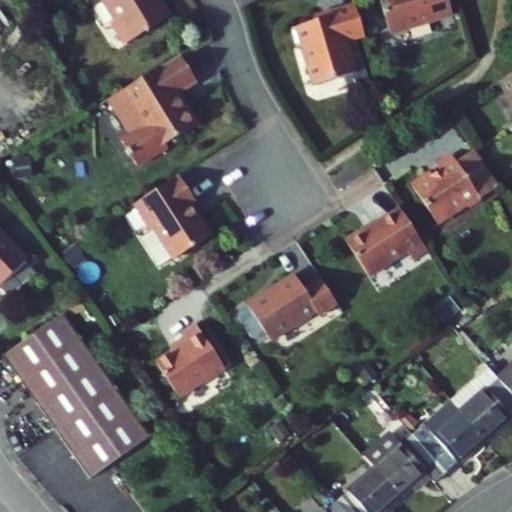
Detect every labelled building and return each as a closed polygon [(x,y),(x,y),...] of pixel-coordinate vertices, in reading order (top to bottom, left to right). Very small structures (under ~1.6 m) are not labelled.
[(126,0),(139,20),(135,23),(149,45),(191,19),(179,0),(126,0)] [(394,0),(405,29),(466,9),(462,0),(394,0)] [(363,44),(380,39),(371,7),(343,15),(345,20),(307,31),(312,51),(317,49),(329,89),(373,76),(363,44)] [(221,86),(205,60),(134,103),(155,138),(145,144),(160,169),(181,158),(179,155),(190,148),(223,129),(211,110),(209,111),(201,97),(221,86)] [(190,148),(179,155),(181,158),(191,151),(190,148)] [(511,195),(511,182),(492,153),(474,165),(469,158),(454,169),(459,175),(451,181),(446,179),(432,189),(457,226),(482,209),(488,211),(511,195)] [(221,207),(204,181),(159,210),(174,233),(164,240),(186,274),(237,241),(223,220),(221,221),(215,211),(221,207)] [(447,253),(419,212),(386,233),(384,231),(364,244),(388,280),(427,255),(432,263),(447,253)] [(0,294),(6,302),(36,275),(0,233),(0,294)] [(325,294),(315,279),(268,309),(269,311),(261,317),(260,323),(273,341),(278,343),(287,337),(292,345),(337,315),(340,320),(358,308),(342,282),(325,294)] [(113,483),(172,440),(85,318),(25,361),(113,483)] [(252,378),(224,335),(210,345),(215,353),(184,373),(207,408),(252,378)] [(511,384),(501,394),(511,406),(511,384)] [(511,406),(501,394),(465,425),(490,454),(511,436),(511,406)] [(454,485),(490,454),(465,425),(439,447),(429,436),(419,445),(454,485)] [(445,493),(454,485),(419,445),(410,453),(402,443),(374,467),(382,477),(408,507),(436,483),(445,493)] [(402,511),(408,507),(382,477),(347,507),(350,511),(402,511)]
